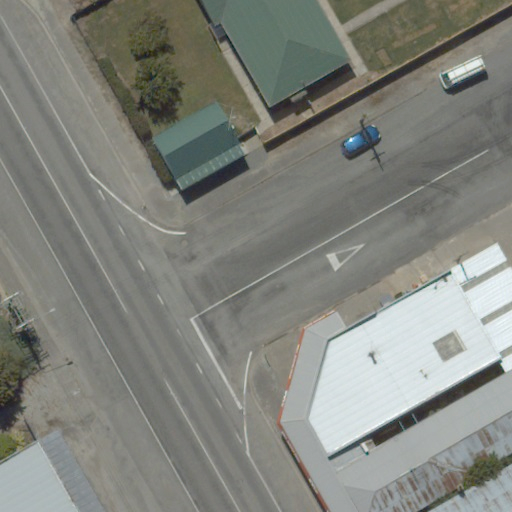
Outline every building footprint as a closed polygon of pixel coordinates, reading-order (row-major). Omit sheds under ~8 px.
[(226,46),(272,130),(356,84),(310,0),(184,0),(183,1),(212,54),(226,46)] [(217,104),(141,145),(176,210),(253,169),(217,104)] [(370,511),(511,429),(511,319),(462,234),(266,346),(246,420),(303,511),(370,511)] [(56,511),(13,439),(0,446),(0,511),(56,511)] [(511,511),(511,450),(406,511),(511,511)]
